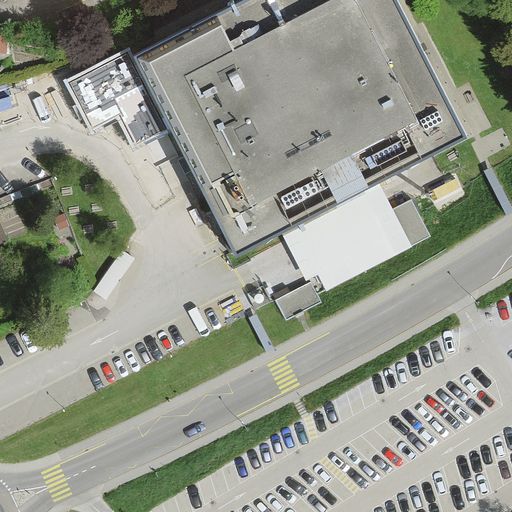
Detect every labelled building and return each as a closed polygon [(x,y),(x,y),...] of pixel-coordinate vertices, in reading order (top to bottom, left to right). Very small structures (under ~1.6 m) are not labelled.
[(255,0),(137,60),(171,128),(193,168),(238,256),(281,234),(375,187),(468,140),(396,0),(255,0)] [(0,33),(0,52),(6,54),(10,36),(0,33)] [(171,128),(137,60),(131,49),(66,82),(91,132),(120,117),(135,146),(171,128)] [(488,169),(484,171),(506,212),(510,210),(511,208),(511,204),(492,167),(488,169)] [(388,210),(375,187),(281,234),(307,280),(317,274),(327,292),(409,246),(388,210)] [(412,197),(388,210),(409,246),(432,234),(412,197)] [(320,302),(309,283),(276,301),(286,320),(320,302)] [(249,317),(265,349),(268,347),(272,345),(256,314),(253,315),(249,317)]
